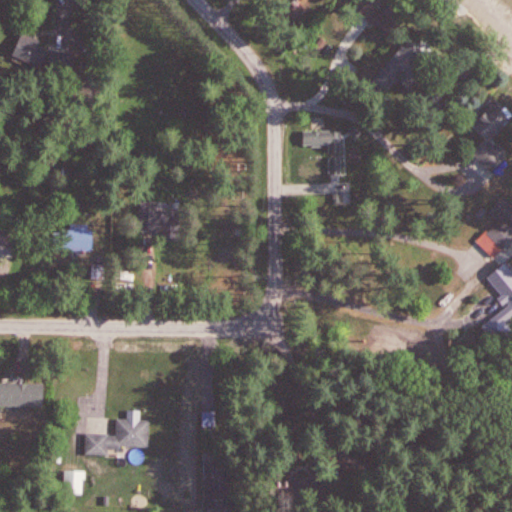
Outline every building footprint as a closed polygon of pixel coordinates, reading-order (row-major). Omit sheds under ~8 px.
[(398,35),(415,19),(396,0),(376,0),(370,6),(398,35)] [(41,41),(20,38),(16,62),(47,67),(50,49),(41,47),(41,41)] [(378,78),(391,91),(403,79),(414,90),(441,63),(416,39),(378,78)] [(76,52),(51,52),(51,69),(76,69),(76,52)] [(306,147),(332,147),(332,153),(344,153),(344,132),(306,132),(306,147)] [(483,242),(501,260),(511,248),(511,198),(510,196),(494,212),(503,221),(483,242)] [(181,240),(184,209),(141,205),(139,230),(163,232),(162,239),(181,240)] [(0,243),(16,243),(16,216),(0,216),(0,243)] [(59,250),(97,250),(97,230),(59,230),(59,250)] [(511,301),(511,308),(489,326),(498,337),(511,325),(511,263),(493,278),(511,301)] [(47,383),(0,383),(0,406),(47,406),(47,383)] [(87,450),(150,452),(151,420),(118,419),(118,434),(87,433),(87,450)] [(208,509),(233,509),(233,462),(207,463),(208,509)]
